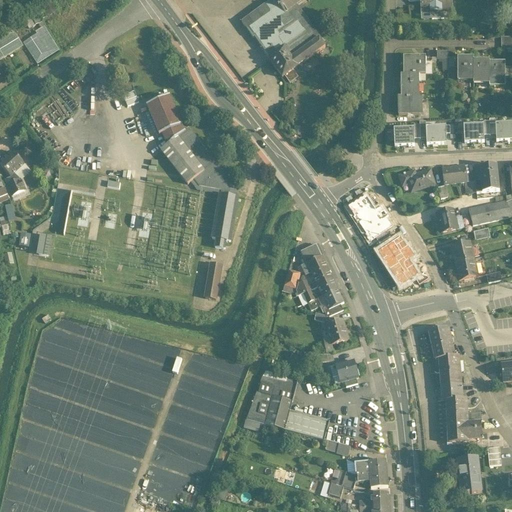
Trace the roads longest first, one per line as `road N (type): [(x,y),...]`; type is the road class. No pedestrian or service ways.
road 1 (secondary): [(157,0),(319,208)]
road 2 (residential): [(456,320),(413,330),(436,451),(511,442)]
road 3 (secondary): [(378,318),(396,388),(409,511)]
road 4 (residential): [(391,0),(387,89),(368,171)]
road 5 (residential): [(368,171),(448,304)]
road 6 (residential): [(511,156),(386,162),(368,171)]
road 7 (residential): [(456,320),(511,440)]
road 8 (secondary): [(319,208),(378,318)]
